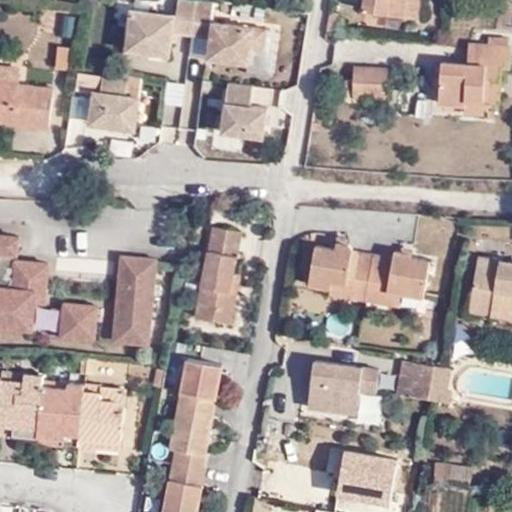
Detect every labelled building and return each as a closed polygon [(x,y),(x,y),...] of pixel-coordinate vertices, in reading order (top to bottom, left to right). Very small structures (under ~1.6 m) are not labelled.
[(197,0),(178,0),(177,16),(134,11),(129,48),(169,54),(173,31),(192,33),(197,0)] [(212,21),(215,2),(205,0),(197,0),(192,33),(212,36),(210,57),(249,62),(251,48),(266,50),(268,29),(212,21)] [(365,0),(364,10),(418,18),(421,0),(365,0)] [(331,11),(328,31),(337,32),(340,13),(331,11)] [(467,99),(486,101),(499,103),(502,67),(510,68),(511,47),(470,43),(468,64),(443,61),(439,103),(466,106),(467,99)] [(0,121),(51,128),(55,89),(20,85),(22,66),(0,63),(0,121)] [(390,68),(355,65),(353,97),(389,99),(390,68)] [(129,75),(99,71),(92,123),(136,129),(140,97),(136,97),(127,95),(129,75)] [(136,97),(138,77),(129,75),(127,95),(136,97)] [(253,103),(255,86),(229,83),(222,131),(265,138),(270,105),(253,103)] [(484,116),(486,101),(467,99),(466,106),(465,114),(484,116)] [(217,148),(242,151),(244,137),(219,134),(217,148)] [(223,309),(235,311),(242,274),(235,273),(243,231),(214,225),(197,316),(221,321),(223,309)] [(0,325),(32,329),(35,302),(45,303),(49,264),(19,261),(22,236),(0,234),(0,325)] [(347,297),(367,300),(374,253),(354,250),(351,242),(338,240),(337,248),(316,244),(310,285),(332,288),(333,282),(348,285),(347,297)] [(414,252),(397,250),(396,249),(395,257),(374,253),(367,300),(387,303),(390,292),(402,294),(425,298),(431,260),(414,257),(414,252)] [(511,260),(479,255),(474,287),(495,290),(491,315),(511,318),(511,260)] [(149,343),(156,260),(122,256),(115,341),(149,343)] [(331,294),(347,297),(348,285),(333,282),(332,288),(331,294)] [(495,290),(474,287),(470,312),(491,315),(495,290)] [(390,292),(387,303),(401,305),(402,294),(390,292)] [(97,306),(65,303),(61,336),(94,339),(97,306)] [(232,323),(235,311),(223,309),(221,321),(232,323)] [(201,347),(172,341),(170,352),(199,358),(201,347)] [(96,375),(98,358),(89,357),(87,374),(96,375)] [(176,449),(164,511),(199,511),(208,470),(204,469),(223,364),(188,358),(171,448),(176,449)] [(380,367),(364,366),(315,359),(309,406),(358,413),(361,391),(376,392),(380,367)] [(431,386),(434,365),(404,360),(397,394),(428,400),(431,386)] [(453,368),(434,365),(431,386),(449,389),(453,368)] [(26,370),(4,369),(3,375),(3,377),(25,379),(26,370)] [(45,379),(46,372),(26,370),(25,379),(3,377),(0,410),(0,429),(14,430),(15,427),(41,429),(45,384),(45,379)] [(65,446),(80,447),(86,387),(86,383),(69,381),(68,386),(45,384),(41,429),(40,433),(40,437),(66,439),(65,445),(65,446)] [(86,387),(80,447),(96,449),(96,441),(123,444),(126,400),(119,400),(119,399),(120,385),(104,384),(103,389),(86,387)] [(128,386),(120,385),(119,399),(126,400),(128,386)] [(453,390),(449,389),(431,386),(428,400),(450,404),(453,390)] [(40,437),(40,443),(65,445),(66,439),(40,437)] [(96,441),(96,449),(122,452),(123,444),(96,441)] [(346,449),(340,494),(390,502),(396,458),(346,449)] [(435,511),(511,511),(511,490),(472,490),(472,462),(435,462),(435,511)]
